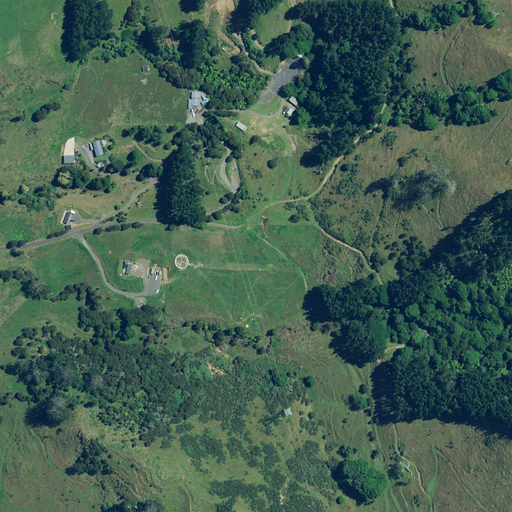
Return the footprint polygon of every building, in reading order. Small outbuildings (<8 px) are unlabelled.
[(197,106),(200,106),(200,103),(201,103),(201,98),(201,92),(192,92),(191,100),(188,100),(188,109),(197,109),(197,106)] [(202,96),(204,101),(201,103),(202,105),(210,101),(209,99),(205,94),(202,96)] [(304,105),(292,96),(288,100),(300,109),(304,105)] [(294,111),(288,106),(284,111),(290,116),(294,111)] [(247,128),(238,122),(236,126),(244,132),(247,128)] [(103,155),(99,141),(93,143),(94,149),(97,157),(103,155)]
